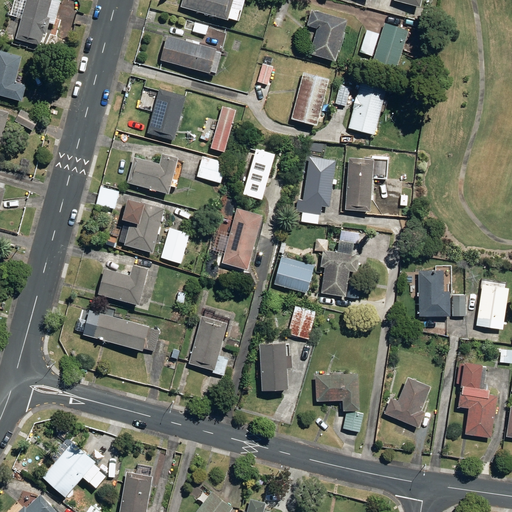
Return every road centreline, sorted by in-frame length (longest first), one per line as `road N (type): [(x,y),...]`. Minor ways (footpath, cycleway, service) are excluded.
road 1 (tertiary): [(14,381),(425,484)]
road 2 (residential): [(14,381),(117,0)]
